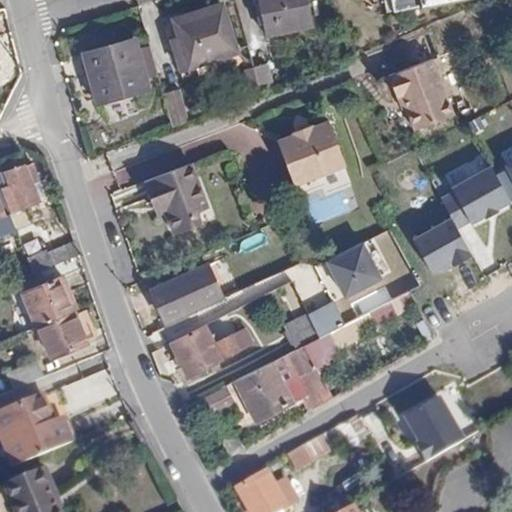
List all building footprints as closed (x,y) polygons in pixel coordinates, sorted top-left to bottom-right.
[(306,0),(258,0),(265,36),(312,26),(306,0)] [(384,0),(387,11),(449,0),(384,0)] [(221,6),(175,21),(181,40),(172,43),(180,68),(235,51),(221,6)] [(158,76),(150,46),(137,49),(134,39),(84,54),(98,102),(147,89),(145,78),(158,76)] [(423,56),(382,75),(392,97),(396,96),(413,128),(450,110),(423,56)] [(268,63),(252,67),(259,95),(274,89),(268,63)] [(163,93),(172,128),(191,121),(181,88),(163,93)] [(289,136),(271,143),(288,189),(339,168),(321,123),(306,130),(305,127),(288,134),(289,136)] [(186,165),(140,183),(148,203),(155,200),(159,214),(163,213),(171,236),(197,227),(192,214),(203,209),(186,165)] [(11,185),(5,189),(1,191),(10,212),(39,199),(31,183),(38,181),(33,170),(27,173),(24,166),(7,173),(11,185)] [(486,166),(450,187),(470,223),(507,201),(486,166)] [(0,233),(15,227),(10,212),(1,191),(5,189),(0,176),(0,233)] [(155,200),(148,203),(153,215),(159,214),(155,200)] [(450,215),(413,237),(434,272),(471,251),(450,215)] [(79,255),(74,240),(28,260),(33,274),(79,255)] [(363,241),(326,261),(346,298),(383,279),(363,241)] [(206,265),(150,290),(164,322),(221,296),(206,265)] [(294,294),(317,292),(314,265),(292,267),(294,294)] [(21,292),(36,327),(38,325),(74,312),(77,310),(62,275),(21,292)] [(74,312),(38,325),(51,359),(87,342),(74,312)] [(297,350),(320,339),(306,313),(284,324),(297,350)] [(203,325),(172,341),(188,376),(253,342),(246,328),(219,342),(213,333),(209,335),(203,325)] [(5,374),(12,391),(44,378),(37,362),(5,374)] [(273,363),(235,380),(251,412),(287,392),(273,363)] [(235,380),(226,385),(242,418),(251,412),(235,380)] [(292,403),(287,392),(251,412),(255,421),(292,403)] [(0,413),(0,432),(51,411),(44,395),(0,413)] [(441,395),(402,417),(427,462),(466,440),(441,395)] [(51,411),(0,432),(0,433),(13,466),(73,441),(62,417),(55,420),(51,411)] [(251,412),(242,418),(246,426),(255,421),(251,412)] [(304,448),(311,459),(312,461),(343,444),(347,450),(367,438),(356,419),(304,448)] [(302,446),(287,455),(295,469),(311,459),(304,448),(302,446)] [(47,466),(4,484),(15,511),(62,511),(56,498),(60,496),(47,466)] [(268,471),(237,488),(250,511),(275,511),(296,500),(285,479),(275,484),(268,471)]
